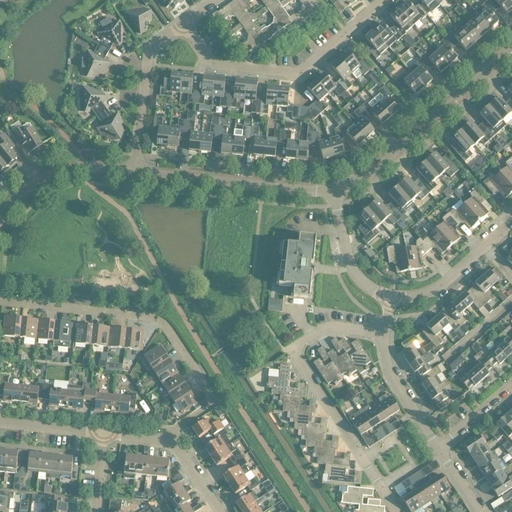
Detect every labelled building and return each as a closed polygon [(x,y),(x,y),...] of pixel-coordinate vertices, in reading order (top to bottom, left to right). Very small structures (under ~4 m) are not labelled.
[(244,6),(239,0),(234,0),(212,16),(218,24),(229,16),(235,17),(240,24),(242,26),(252,18),(251,17),(244,6)] [(239,0),(244,6),(252,0),(261,0),(266,7),(267,9),(278,1),(277,0),(239,0)] [(288,0),(290,2),(292,0),(298,0),(302,4),(301,10),(290,18),(292,21),(295,26),(321,8),(314,0),(288,0)] [(340,0),(333,5),(339,13),(356,0),(340,0)] [(435,0),(420,0),(422,1),(418,5),(426,15),(431,11),(432,12),(440,5),(439,4),(435,0)] [(487,0),(482,4),(480,4),(478,6),(478,8),(482,12),(478,16),(490,29),(498,22),(492,14),(496,10),(487,0)] [(511,9),(511,3),(509,0),(496,0),(496,1),(494,0),(487,0),(496,10),(500,7),(507,14),(511,9)] [(266,7),(259,12),(261,16),(269,10),(274,18),(273,24),(262,31),(267,39),(292,21),(290,18),(282,7),(280,3),(278,1),(267,9),(266,7)] [(407,1),(398,8),(410,22),(418,15),(422,19),(426,15),(418,5),(414,9),(407,1)] [(464,10),(459,5),(455,8),(460,13),(464,10)] [(133,31),(147,30),(152,18),(144,7),(131,9),(126,21),(133,31)] [(410,22),(398,8),(390,16),(397,23),(393,27),(401,37),(406,33),(402,29),(410,22)] [(261,16),(259,12),(251,17),(252,18),(254,21),(261,16)] [(478,16),(470,23),(482,36),(490,29),(478,16)] [(242,26),(240,24),(233,29),(236,33),(243,28),(248,35),(247,41),(236,49),(241,57),(267,39),(262,31),(254,21),(252,18),(242,26)] [(101,40),(98,45),(109,51),(112,46),(123,39),(123,27),(112,20),(101,27),(101,40)] [(382,23),(373,30),(385,44),(393,37),(397,41),(401,37),(393,27),(389,31),(382,23)] [(470,23),(462,30),(474,43),(482,36),(470,23)] [(233,29),(225,34),(228,38),(236,33),(233,29)] [(385,44),(373,30),(365,38),(372,46),(368,49),(376,59),(381,55),(380,54),(388,47),(385,44)] [(450,32),(446,37),(454,47),(459,43),(465,51),(474,43),(462,30),(454,37),(450,32)] [(454,47),(446,37),(441,41),(445,45),(437,52),(449,65),(457,58),(450,50),(454,47)] [(109,51),(98,45),(95,50),(83,57),(83,70),(95,77),(106,70),(106,57),(109,51)] [(449,65),(437,52),(429,59),(420,48),(415,52),(421,59),(429,69),(433,65),(440,73),(449,65)] [(348,53),(340,60),(352,74),(356,78),(362,73),(364,75),(370,70),(362,60),(358,64),(348,53)] [(421,59),(416,63),(408,70),(412,74),(424,87),(432,80),(425,72),(429,69),(421,59)] [(352,74),(340,60),(332,67),(341,78),(338,82),(346,91),(352,86),(346,79),(352,74)] [(180,93),(182,75),(171,73),(170,88),(160,87),(159,96),(172,97),(172,92),(180,93)] [(404,73),(400,77),(396,81),(404,91),(409,87),(415,95),(424,87),(412,74),(408,78),(404,73)] [(346,91),(338,82),(334,85),(324,74),(316,81),(328,95),(333,90),(340,97),(346,91)] [(182,75),(180,93),(188,94),(187,103),(195,104),(197,91),(192,90),(193,76),(182,75)] [(202,92),(197,91),(195,104),(204,105),(205,95),(213,96),(214,78),(203,77),(202,92)] [(214,78),(213,96),(220,97),(219,106),(228,107),(229,94),(224,94),(225,79),(214,78)] [(234,95),(229,94),(228,107),(236,108),(237,99),(245,100),(247,81),(236,80),(234,95)] [(257,83),(247,81),(245,100),(252,100),(251,113),(259,113),(261,101),(256,100),(257,83)] [(328,95),(316,81),(307,89),(317,100),(313,103),(321,113),(328,107),(322,100),(328,95)] [(96,116),(106,109),(103,104),(101,90),(90,85),(79,93),(80,106),(93,111),(96,116)] [(378,91),(380,93),(374,98),(390,117),(398,110),(388,99),(392,95),(384,86),(378,91)] [(261,101),(259,113),(268,114),(269,105),(276,106),(278,88),(267,87),(266,101),(261,101)] [(278,88),(276,106),(287,107),(287,112),(292,112),(291,118),(301,119),(302,107),(293,106),(293,104),(288,104),(289,89),(278,88)] [(499,97),(489,106),(502,121),(511,112),(511,103),(509,100),(504,103),(499,97)] [(366,102),(360,107),(368,117),(372,113),(382,124),(390,117),(374,98),(368,104),(366,102)] [(111,111),(120,105),(117,100),(107,106),(111,111)] [(313,103),(309,107),(312,120),(321,113),(313,103)] [(502,121),(489,106),(480,114),(485,120),(481,124),(492,137),(497,133),(493,129),(502,121)] [(302,107),(301,119),(312,120),(309,107),(308,107),(302,107)] [(368,117),(360,107),(354,113),(360,119),(354,125),(366,138),(374,131),(364,120),(368,117)] [(110,114),(106,109),(96,116),(100,121),(101,135),(113,140),(124,132),(122,119),(110,114)] [(163,118),(154,117),(153,129),(158,130),(157,144),(168,146),(169,128),(162,127),(163,118)] [(169,128),(168,146),(179,147),(180,132),(185,133),(187,120),(178,119),(178,126),(169,125),(169,128)] [(195,121),(187,120),(185,133),(190,133),(188,150),(199,151),(201,133),(194,132),(195,121)] [(471,122),(461,130),(475,145),(480,140),(484,144),(492,137),(481,124),(476,128),(471,122)] [(29,123),(22,127),(12,133),(18,143),(24,140),(31,151),(42,144),(29,123)] [(342,123),(335,128),(344,138),(348,135),(357,146),(366,138),(354,125),(348,130),(342,123)] [(201,133),(199,151),(210,152),(212,137),(217,138),(219,125),(210,125),(209,134),(201,133)] [(219,125),(217,138),(222,138),(221,153),(232,154),(234,136),(226,136),(227,126),(219,125)] [(234,136),(232,154),(243,156),(244,139),(250,139),(251,127),(243,126),(241,137),(234,136)] [(259,128),(251,127),(250,139),(255,140),(253,155),(264,156),(266,138),(258,137),(259,128)] [(344,138),(335,128),(334,129),(336,137),(328,139),(334,156),(344,153),(340,139),(344,138)] [(274,139),(266,138),(264,156),(275,157),(277,142),(282,143),(283,130),(275,129),(274,139)] [(291,131),(283,130),(282,143),(287,143),(285,158),(297,159),(298,141),(290,140),(291,131)] [(475,145),(461,130),(452,138),(460,147),(455,151),(464,162),(473,155),(469,150),(475,145)] [(298,141),(297,159),(307,160),(309,146),(314,146),(315,134),(307,133),(306,142),(298,141)] [(315,134),(314,146),(319,145),(323,159),(334,156),(328,139),(321,141),(319,133),(315,134)] [(4,134),(0,137),(0,157),(7,166),(17,159),(8,148),(13,145),(4,134)] [(458,170),(445,155),(441,159),(435,153),(426,161),(439,176),(445,171),(450,177),(458,170)] [(511,162),(511,159),(510,158),(505,163),(507,167),(499,173),(511,187),(511,168),(509,165),(511,162)] [(439,176),(426,161),(416,170),(422,176),(417,180),(429,193),(434,189),(430,185),(439,176)] [(511,192),(511,187),(499,173),(492,180),(488,178),(482,183),(493,194),(497,190),(504,199),(511,192)] [(429,193),(417,180),(413,184),(408,178),(398,186),(411,201),(417,196),(421,200),(429,193)] [(411,201),(398,186),(388,194),(394,200),(389,204),(401,218),(409,211),(405,206),(411,201)] [(471,198),(464,204),(479,221),(488,213),(481,205),(485,201),(475,189),(470,194),(471,198)] [(401,218),(389,204),(385,208),(378,200),(368,208),(381,223),(387,218),(393,225),(401,218)] [(452,209),(447,214),(450,217),(457,225),(462,222),(469,230),(479,221),(464,204),(456,211),(452,209)] [(381,223),(368,208),(359,216),(364,223),(358,228),(365,236),(362,239),(366,245),(379,234),(375,229),(381,223)] [(443,222),(436,229),(451,246),(461,237),(446,221),(450,217),(447,214),(442,218),(443,222)] [(436,229),(432,233),(430,231),(427,234),(420,226),(414,232),(419,238),(430,250),(434,246),(441,254),(451,246),(436,229)] [(300,236),(299,241),(299,246),(283,244),(283,245),(281,244),(280,254),(282,255),(280,275),(278,275),(277,285),(279,285),(294,287),(293,297),(310,299),(312,272),(311,272),(311,270),(314,271),(314,266),(312,266),(312,264),(313,264),(316,237),(300,236)] [(416,246),(405,248),(409,270),(422,268),(420,257),(422,257),(430,250),(419,238),(416,241),(416,246)] [(409,270),(405,248),(395,250),(393,246),(387,247),(386,248),(389,263),(395,262),(397,273),(409,270)] [(489,271),(482,277),(491,287),(497,282),(503,288),(509,283),(495,267),(490,272),(489,271)] [(476,285),(471,289),(485,305),(483,307),(486,310),(490,307),(487,303),(491,300),(484,293),(491,287),(482,277),(475,284),(476,285)] [(511,288),(507,293),(505,291),(499,296),(504,301),(511,294),(511,288)] [(485,305),(471,289),(466,293),(465,293),(458,299),(466,309),(473,303),(479,310),(483,307),(485,305)] [(452,306),(447,310),(461,326),(459,328),(461,331),(465,328),(462,325),(466,321),(460,314),(466,309),(458,299),(451,305),(452,306)] [(461,326),(447,310),(442,315),(441,314),(434,320),(442,330),(448,324),(455,332),(459,328),(461,326)] [(20,337),(22,318),(5,316),(3,336),(20,337)] [(22,318),(20,337),(36,339),(39,320),(22,318)] [(39,320),(36,339),(53,341),(55,321),(39,320)] [(442,330),(434,320),(426,327),(427,327),(422,332),(436,347),(436,348),(439,351),(443,348),(440,345),(442,343),(436,335),(442,330)] [(55,321),(53,341),(53,346),(70,348),(72,323),(55,321)] [(91,345),(93,325),(76,324),(74,343),(91,345)] [(93,325),(91,345),(108,347),(110,327),(93,325)] [(501,340),(494,345),(506,359),(511,353),(511,340),(503,331),(505,329),(503,326),(499,330),(502,333),(498,336),(501,340)] [(511,329),(509,326),(505,329),(503,331),(511,340),(511,329)] [(110,327),(108,347),(125,349),(127,329),(110,327)] [(127,329),(125,349),(142,350),(144,331),(127,329)] [(418,340),(415,335),(414,335),(401,344),(404,349),(401,351),(405,356),(404,357),(409,365),(420,358),(424,356),(419,348),(417,349),(413,343),(418,340)] [(338,342),(336,338),(330,341),(337,352),(342,349),(343,348),(338,342)] [(344,338),(338,342),(343,348),(342,349),(345,353),(351,349),(344,338)] [(356,352),(349,357),(348,357),(357,370),(359,374),(366,370),(366,371),(369,369),(366,365),(371,362),(357,340),(351,344),(356,352)] [(153,370),(170,359),(160,345),(144,356),(153,370)] [(485,348),(481,351),(480,353),(484,358),(493,368),(498,364),(499,365),(506,359),(494,345),(488,351),(485,348)] [(329,357),(327,354),(322,347),(317,350),(324,361),(329,358),(329,357)] [(471,366),(471,367),(482,380),(489,374),(488,373),(493,368),(484,358),(480,353),(481,351),(478,348),(474,351),(477,354),(473,358),(477,362),(476,362),(475,362),(472,365),(471,366)] [(348,357),(349,357),(346,353),(338,358),(333,350),(327,354),(329,357),(329,358),(332,362),(341,375),(346,372),(349,376),(351,375),(351,374),(357,370),(348,357)] [(460,356),(447,363),(451,369),(464,362),(460,356)] [(420,358),(409,365),(415,373),(416,372),(419,378),(431,370),(427,364),(425,365),(420,358)] [(179,373),(170,359),(153,370),(162,384),(179,373)] [(332,362),(324,367),(319,359),(313,363),(327,384),(332,381),(335,385),(338,384),(337,383),(344,379),(341,375),(332,362)] [(279,378),(289,379),(291,366),(280,365),(279,378)] [(431,370),(419,378),(423,384),(422,384),(427,392),(441,383),(437,376),(441,373),(437,366),(431,370)] [(463,373),(465,375),(459,380),(469,390),(474,385),(475,386),(482,380),(471,367),(470,368),(468,368),(465,370),(465,372),(463,373)] [(179,373),(162,384),(171,398),(188,387),(179,373)] [(20,402),(22,385),(8,384),(9,376),(0,375),(0,394),(3,395),(3,400),(20,402)] [(279,378),(268,376),(268,384),(267,384),(267,387),(272,388),(271,394),(280,395),(280,394),(301,396),(301,397),(303,397),(305,384),(298,383),(297,389),(288,388),(289,379),(279,378)] [(36,387),(22,385),(20,402),(37,404),(38,399),(43,399),(45,384),(36,383),(36,387)] [(68,385),(67,390),(66,407),(83,409),(83,404),(89,404),(91,389),(91,384),(83,383),(82,387),(68,385)] [(441,383),(427,392),(432,400),(433,400),(440,410),(458,398),(455,394),(449,398),(444,391),(446,390),(441,383)] [(54,385),(45,384),(43,399),(49,400),(49,405),(66,407),(67,390),(53,389),(54,385)] [(197,402),(188,387),(171,398),(175,404),(172,405),(177,412),(179,410),(181,413),(197,402)] [(91,389),(89,404),(95,405),(94,410),(111,412),(113,395),(99,394),(100,390),(91,389)] [(127,397),(113,395),(111,412),(128,413),(129,408),(135,409),(136,394),(127,393),(127,397)] [(399,410),(390,396),(388,393),(378,399),(380,403),(390,417),(399,410)] [(280,394),(280,395),(279,402),(278,402),(278,404),(283,405),(282,411),(291,412),(312,414),(314,414),(316,402),(309,401),(309,407),(300,406),(301,397),(301,396),(280,394)] [(380,403),(371,409),(380,423),(390,417),(380,403)] [(369,406),(359,412),(370,429),(380,423),(371,409),(369,406)] [(291,412),(291,419),(290,419),(289,422),(295,423),(294,429),(303,430),(303,429),(323,431),(326,432),(327,419),(321,418),(320,424),(311,423),(312,414),(291,412)] [(370,429),(359,412),(349,418),(361,435),(369,448),(379,442),(374,435),(371,437),(367,431),(370,429)] [(511,434),(511,425),(504,417),(497,424),(508,437),(511,434)] [(213,435),(224,428),(219,421),(212,425),(207,418),(192,428),(198,438),(210,430),(213,435)] [(398,429),(393,422),(390,425),(394,432),(398,429)] [(224,428),(213,435),(216,440),(204,447),(210,456),(231,443),(226,437),(229,435),(224,428)] [(303,429),(303,430),(302,437),(301,437),(301,439),(306,440),(305,446),(314,447),(335,449),(337,449),(339,437),(332,436),(332,442),(322,441),(323,431),(303,429)] [(495,438),(500,433),(497,430),(491,434),(495,438)] [(471,438),(472,440),(464,445),(470,454),(485,444),(479,436),(477,436),(476,434),(471,438)] [(231,443),(210,456),(217,466),(228,458),(231,463),(242,456),(237,449),(235,450),(231,443)] [(490,453),(485,444),(470,454),(475,463),(490,453)] [(314,447),(313,454),(312,457),(317,457),(317,464),(325,465),(326,464),(346,466),(346,467),(349,467),(350,454),(344,453),(343,459),(334,458),(335,449),(314,447)] [(5,469),(5,472),(21,474),(23,460),(17,460),(18,452),(7,451),(5,469)] [(493,451),(490,453),(475,463),(481,471),(496,462),(499,459),(493,451)] [(23,460),(21,474),(27,475),(28,471),(38,472),(40,454),(29,453),(29,461),(23,460)] [(40,454),(38,472),(45,473),(45,478),(44,493),(47,493),(48,486),(49,478),(49,473),(51,455),(40,454)] [(51,455),(49,473),(60,475),(62,457),(51,455)] [(135,474),(137,457),(126,455),(125,461),(119,461),(118,475),(124,475),(123,478),(134,479),(135,474)] [(242,456),(231,463),(235,468),(223,475),(229,485),(244,475),(249,471),(245,465),(247,463),(242,456)] [(73,458),(62,457),(60,475),(71,476),(70,479),(76,480),(78,466),(72,466),(73,458)] [(148,458),(137,457),(135,474),(146,475),(148,458)] [(158,459),(148,458),(146,475),(156,476),(158,459)] [(158,459),(156,476),(168,477),(170,481),(180,474),(175,467),(169,466),(169,460),(158,459)] [(496,462),(481,471),(486,480),(501,470),(496,462)] [(326,464),(325,465),(325,472),(324,472),(324,474),(329,475),(328,481),(354,484),(360,484),(361,472),(355,471),(354,477),(345,476),(346,467),(346,466),(326,464)] [(428,475),(423,468),(419,471),(424,477),(428,475)] [(507,479),(501,470),(486,480),(492,488),(507,479),(511,476),(507,479)] [(180,474),(170,481),(173,486),(164,492),(170,501),(185,492),(179,482),(183,479),(180,474)] [(244,475),(229,485),(235,494),(247,486),(250,491),(260,484),(256,477),(248,481),(244,475)] [(431,481),(440,495),(450,488),(441,475),(431,481)] [(511,487),(511,478),(511,476),(507,479),(492,488),(498,497),(511,487)] [(404,481),(400,483),(405,490),(408,487),(404,481)] [(431,481),(422,487),(431,501),(440,495),(431,481)] [(373,490),(347,487),(347,493),(342,492),(341,503),(359,505),(362,505),(363,496),(372,497),(373,490)] [(422,487),(412,493),(421,507),(431,501),(422,487)] [(511,490),(502,497),(505,502),(511,497),(511,490)] [(0,508),(8,509),(10,498),(13,499),(14,493),(0,491),(0,492),(0,508)] [(253,491),(250,494),(249,494),(236,503),(241,511),(242,511),(258,502),(260,504),(265,501),(262,496),(258,499),(253,491)] [(185,492),(170,501),(166,504),(171,511),(175,510),(186,503),(190,500),(185,492)] [(413,511),(421,507),(412,493),(403,500),(410,511),(413,511)] [(64,498),(47,496),(44,496),(44,502),(46,502),(44,511),(66,511),(67,504),(63,504),(64,498)] [(261,511),(257,506),(260,504),(258,502),(242,511),(261,511)] [(190,511),(192,511),(186,503),(175,510),(171,511),(190,511)]
